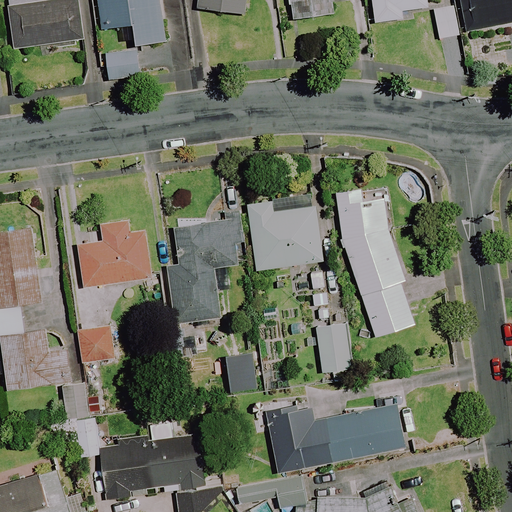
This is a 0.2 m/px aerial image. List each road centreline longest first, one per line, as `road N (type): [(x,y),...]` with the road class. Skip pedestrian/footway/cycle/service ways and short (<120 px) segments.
road 1 (residential): [(0,146),(270,106),(461,123)]
road 2 (residential): [(461,123),(511,485)]
